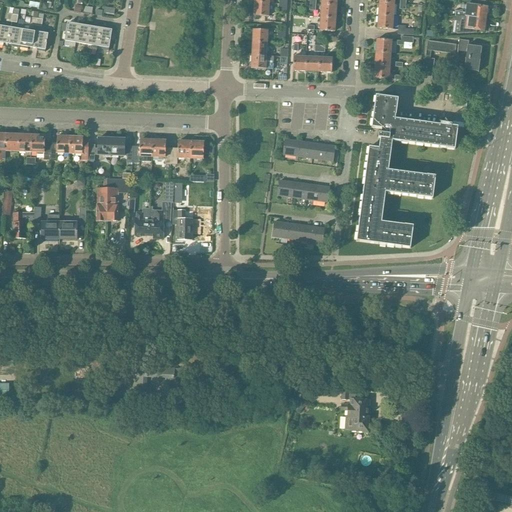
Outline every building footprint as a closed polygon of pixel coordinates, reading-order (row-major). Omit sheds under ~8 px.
[(279,0),(279,13),(287,13),(287,0),(279,0)] [(41,3),(40,10),(47,12),(48,5),(41,3)] [(379,16),(393,17),(394,4),(379,3),(379,16)] [(269,18),(270,5),(254,4),(254,17),(259,17),(259,22),(272,23),(272,18),(269,18)] [(455,16),(465,17),(486,20),(487,15),(489,14),(489,10),(488,8),(467,5),(465,14),(462,13),(462,11),(455,11),(455,14),(455,16)] [(337,7),(321,6),(320,19),(336,20),(337,7)] [(393,30),(393,17),(379,16),(378,29),(393,30)] [(485,24),(486,20),(465,17),(455,16),(456,17),(455,21),(458,22),(457,34),(477,33),(477,31),(484,32),(484,30),(487,29),(487,26),(485,24)] [(335,33),(336,20),(320,19),(320,32),(335,33)] [(65,42),(76,44),(79,25),(68,24),(65,42)] [(90,27),(79,25),(76,44),(87,45),(90,27)] [(8,44),(10,28),(0,26),(0,44),(3,45),(4,43),(8,44)] [(87,45),(98,47),(101,29),(90,27),(87,45)] [(12,47),(20,48),(23,30),(10,28),(8,44),(13,45),(12,47)] [(98,47),(109,49),(112,31),(101,29),(98,47)] [(33,48),(35,32),(23,30),(20,48),(28,49),(28,47),(33,48)] [(253,31),(252,43),(268,44),(268,31),(253,31)] [(47,34),(35,32),(33,48),(37,49),(37,51),(45,52),(48,34),(47,34)] [(377,40),(376,53),(391,54),(394,54),(395,43),(392,43),(392,41),(377,40)] [(426,59),(425,58),(424,70),(434,71),(436,59),(430,58),(431,52),(457,56),(458,52),(466,53),(468,46),(468,42),(459,41),(459,46),(428,42),(426,59)] [(267,57),(268,44),(252,43),(252,56),(267,57)] [(482,48),(468,46),(466,53),(464,71),(479,73),(482,48)] [(390,67),(391,54),(376,53),(375,66),(390,67)] [(267,57),(252,56),(251,69),(266,70),(267,57)] [(293,72),(306,72),(306,58),(293,57),(293,72)] [(319,58),(306,58),(306,72),(319,73),(319,58)] [(319,58),(319,73),(332,73),(332,59),(319,58)] [(390,67),(375,66),(374,79),(389,80),(390,67)] [(369,148),(356,242),(410,249),(413,226),(405,225),(404,225),(382,222),(385,193),(433,199),(436,177),(427,176),(388,171),(392,141),(455,150),(458,127),(449,126),(449,127),(395,119),(396,116),(398,99),(376,96),(372,128),(381,129),(381,134),(379,134),(378,139),(380,139),(379,149),(369,148)] [(19,136),(7,135),(6,152),(19,152),(19,136)] [(32,136),(19,136),(19,152),(31,153),(32,136)] [(32,136),(31,153),(44,153),(44,155),(49,155),(49,160),(50,160),(51,144),(45,144),(45,137),(32,136)] [(57,144),(51,144),(50,160),(56,160),(56,154),(69,154),(70,138),(57,137),(57,144)] [(83,138),(70,138),(69,154),(82,155),(81,161),(88,162),(89,146),(89,141),(83,141),(83,138)] [(94,162),(94,156),(110,157),(111,140),(98,139),(97,150),(94,150),(95,146),(89,146),(88,162),(94,162)] [(124,141),(111,140),(110,157),(127,157),(127,163),(133,164),(133,148),(127,148),(127,151),(124,151),(124,141)] [(152,163),(152,158),(153,142),(140,141),(139,148),(133,148),(133,164),(139,164),(139,162),(152,163)] [(285,141),(283,156),(298,158),(300,143),(298,143),(285,141)] [(166,142),(153,142),(152,158),(165,159),(165,165),(171,166),(171,150),(165,149),(166,142)] [(177,159),(190,160),(191,143),(178,143),(177,150),(171,150),(171,166),(177,166),(177,159)] [(210,144),(191,143),(190,160),(203,160),(203,155),(210,155),(210,144)] [(300,143),(298,158),(312,160),(314,145),(300,143)] [(314,145),(312,160),(321,161),(333,163),(335,148),(314,145)] [(37,191),(38,176),(31,175),(29,190),(37,191)] [(107,189),(107,222),(118,222),(118,206),(117,206),(117,194),(130,194),(131,180),(107,180),(107,189)] [(280,182),(278,197),(292,199),(294,184),(292,183),(280,182)] [(294,184),(292,199),(307,201),(309,186),(294,184)] [(309,186),(307,201),(315,202),(328,204),(330,188),(317,187),(309,186)] [(97,222),(107,222),(107,189),(97,189),(97,222)] [(150,214),(149,221),(149,237),(153,237),(153,239),(163,239),(164,222),(171,222),(171,203),(162,202),(162,211),(153,211),(153,208),(150,208),(150,209),(150,214)] [(135,237),(149,237),(149,221),(150,214),(150,209),(142,209),(142,214),(136,214),(136,219),(135,219),(135,237)] [(178,210),(177,240),(192,241),(192,220),(185,219),(185,211),(178,210)] [(26,224),(33,225),(35,213),(14,213),(14,224),(13,224),(13,240),(26,240),(26,224)] [(48,217),(48,223),(42,223),(42,240),(60,241),(60,224),(60,217),(48,217)] [(274,223),(272,238),(284,240),(286,240),(289,225),(287,224),(274,223)] [(77,224),(60,224),(60,241),(77,241),(77,224)] [(289,225),(286,240),(301,242),(303,227),(289,225)] [(303,227),(301,242),(309,243),(322,245),(324,229),(311,228),(303,227)] [(182,370),(175,369),(135,367),(134,389),(147,390),(147,378),(166,379),(165,397),(180,397),(182,370)] [(0,384),(0,399),(9,399),(9,384),(0,384)] [(369,402),(359,401),(359,394),(342,393),(342,400),(351,401),(350,404),(342,405),(341,411),(347,412),(346,430),(367,431),(369,402)] [(299,413),(306,405),(299,398),(292,406),(299,413)]
